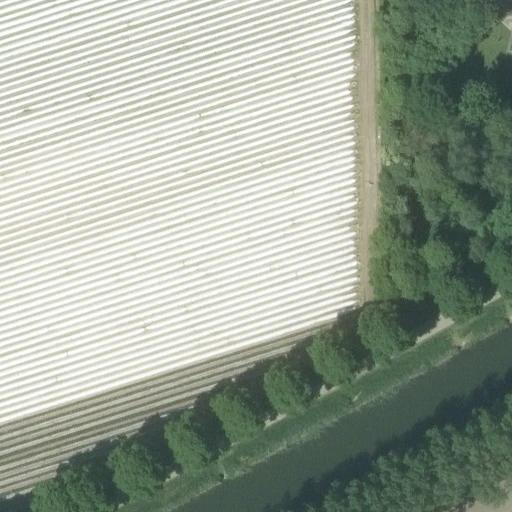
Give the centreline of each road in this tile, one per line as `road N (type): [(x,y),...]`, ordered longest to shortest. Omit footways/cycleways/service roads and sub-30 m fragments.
road 1 (unclassified): [(104,511),(511,283)]
road 2 (track): [(389,511),(511,445)]
